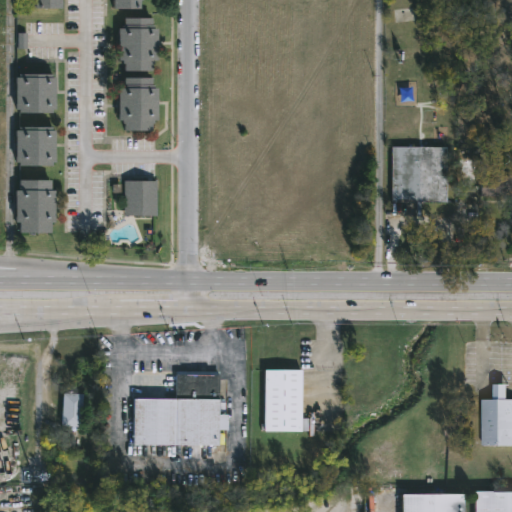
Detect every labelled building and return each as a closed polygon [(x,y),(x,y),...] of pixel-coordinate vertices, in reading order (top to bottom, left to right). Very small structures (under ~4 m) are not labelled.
[(60,0),(60,11),(34,11),(34,0),(60,0)] [(139,0),(139,1),(137,1),(137,10),(111,10),(111,0),(139,0)] [(150,19),(150,26),(152,26),(152,29),(156,29),(156,63),(153,62),(153,65),(151,65),(151,72),(123,72),(123,65),(121,65),(121,62),(117,62),(117,43),(114,43),(114,35),(117,35),(117,29),(122,30),(122,19),(150,19)] [(50,75),(50,78),(54,78),(54,112),(49,112),(49,115),(18,114),(18,111),(14,111),(15,79),(18,79),(18,75),(50,75)] [(150,80),(150,87),(153,87),(152,90),(156,90),(156,123),(153,122),(153,125),(150,125),(150,133),(123,133),(123,125),(121,125),(121,122),(118,122),(118,89),(121,89),(121,86),(123,86),(123,79),(150,80)] [(50,128),(50,131),(53,131),(53,164),(18,164),(18,161),(15,161),(14,132),(18,131),(18,128),(50,128)] [(423,201),(392,202),(392,147),(446,147),(446,201),(423,201)] [(511,175),(511,195),(500,195),(500,192),(483,192),(483,177),(501,177),(501,175),(511,175)] [(49,178),(49,189),(53,189),(53,221),(50,221),(50,231),(18,231),(18,222),(15,222),(15,189),(19,189),(19,178),(49,178)] [(123,215),(122,215),(122,180),(155,180),(155,215),(123,215)] [(304,430),(267,430),(267,369),(304,369),(304,430)] [(222,379),(221,413),(230,413),(230,429),(222,429),(221,444),(136,443),(136,397),(179,397),(179,370),(222,370),(222,379)] [(507,382),(507,392),(507,397),(511,397),(511,443),(480,443),(480,397),(494,397),(494,391),(494,382),(507,382)] [(76,390),(76,392),(85,393),(84,426),(63,425),(65,392),(69,392),(69,390),(76,390)] [(511,511),(474,511),(474,490),(511,490),(511,511)] [(464,494),(463,511),(401,511),(402,494),(464,494)]
